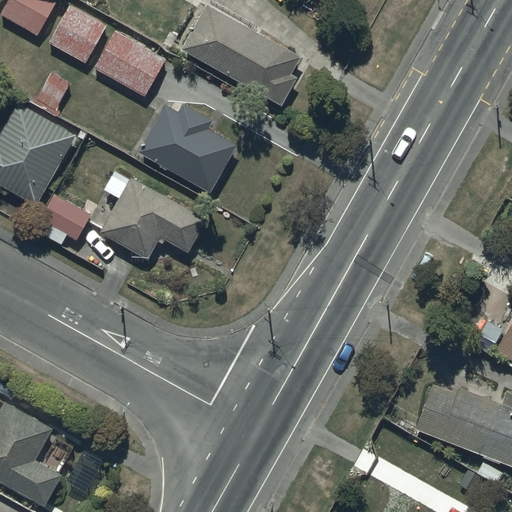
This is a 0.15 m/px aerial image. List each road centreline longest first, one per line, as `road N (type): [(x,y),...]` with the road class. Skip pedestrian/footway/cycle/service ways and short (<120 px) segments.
road 1 (secondary): [(257,431),(500,0)]
road 2 (residential): [(257,431),(0,288)]
